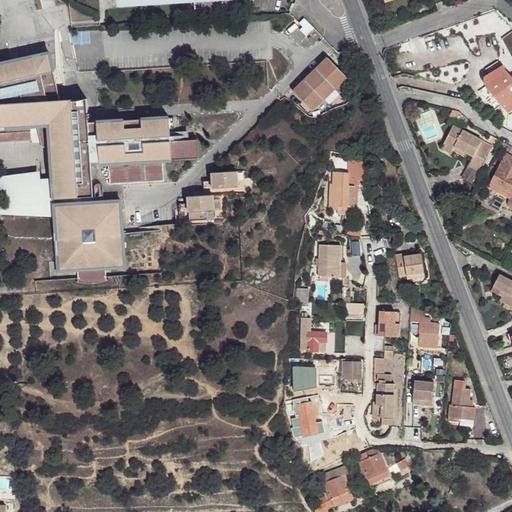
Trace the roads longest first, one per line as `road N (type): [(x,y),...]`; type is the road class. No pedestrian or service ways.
road 1 (residential): [(511,434),(367,46)]
road 2 (unknown): [(385,92),(444,95),(511,130)]
road 3 (residential): [(367,46),(484,0)]
